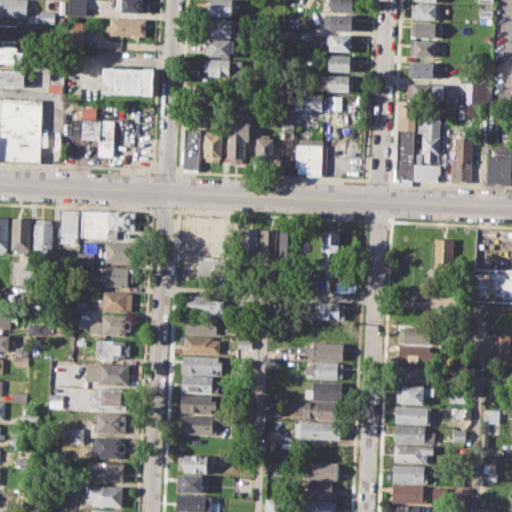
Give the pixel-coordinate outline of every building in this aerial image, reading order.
[(0,0),(26,0),(26,17),(0,15),(0,0)] [(57,0),(65,0),(65,13),(57,13),(57,0)] [(68,0),(84,0),(84,15),(68,14),(68,0)] [(116,0),(146,0),(146,11),(116,10),(116,0)] [(206,0),(236,0),(236,11),(231,11),(231,14),(206,14),(206,0)] [(331,0),(356,0),(356,10),(331,9),(331,0)] [(411,3),(441,4),(440,19),(411,18),(411,3)] [(479,7),(493,8),(491,23),(478,22),(479,7)] [(39,11),(54,11),(53,23),(39,22),(39,11)] [(321,13),(356,14),(355,30),(323,29),(324,20),(320,20),(321,13)] [(110,17),(145,19),(144,36),(109,34),(110,17)] [(206,18),(236,19),(236,36),(205,35),(206,18)] [(411,21),(439,22),(439,38),(411,36),(411,21)] [(0,22),(17,24),(17,29),(24,29),(24,41),(0,39),(0,22)] [(67,29),(83,30),(82,47),(67,47),(67,29)] [(285,29),(294,30),(294,40),(285,40),(285,29)] [(326,33),(354,34),(354,52),(329,51),(329,44),(326,44),(326,33)] [(206,39),(235,40),(235,55),(205,54),(206,39)] [(411,40),(442,42),(441,56),(410,54),(411,40)] [(0,46),(22,47),(21,64),(0,63),(0,46)] [(329,54),(355,56),(354,71),(328,70),(329,54)] [(205,58),(242,59),(242,76),(204,75),(205,58)] [(410,61),(437,62),(437,72),(433,72),(433,77),(409,76),(410,61)] [(48,90),(49,63),(64,64),(62,91),(48,90)] [(102,66),(153,68),(152,95),(101,93),(102,66)] [(0,69),(22,70),(21,86),(0,84),(0,69)] [(322,74),(353,76),(352,92),(321,90),(322,74)] [(467,82),(488,83),(488,101),(466,100),(467,82)] [(408,83),(443,85),(442,99),(407,97),(408,83)] [(206,88),(238,90),(237,105),(206,104),(206,88)] [(294,94),(322,96),(321,109),(293,108),(294,94)] [(329,95),(342,96),(341,110),(329,109),(329,95)] [(0,97),(42,99),(40,161),(0,160),(0,97)] [(465,102),(481,103),(480,117),(464,117),(465,102)] [(72,118),(81,118),(82,106),(97,107),(96,119),(114,120),(112,155),(98,155),(99,138),(71,137),(72,118)] [(399,106),(415,106),(414,121),(398,120),(399,106)] [(418,124),(417,132),(422,132),(421,152),(424,152),(424,160),(438,160),(440,111),(423,110),(422,124),(418,124)] [(231,113),(245,114),(244,121),(250,121),(249,141),(244,141),(243,162),(229,161),(231,113)] [(206,123),(223,124),(221,161),(204,160),(206,123)] [(184,127),(199,128),(198,169),(183,168),(184,127)] [(284,127),(281,173),(321,176),(321,171),(327,172),(328,145),(321,145),(322,138),(292,136),(293,128),(284,127)] [(398,128),(396,178),(412,178),(413,162),(414,129),(398,128)] [(257,137),(275,137),(273,169),(255,168),(257,137)] [(456,137),(455,153),(457,153),(457,158),(452,158),(451,180),(470,180),(472,138),(456,137)] [(487,155),(486,183),(510,184),(511,145),(495,144),(494,155),(487,155)] [(413,162),(412,178),(438,179),(438,164),(413,162)] [(60,209),(78,210),(77,243),(59,242),(60,209)] [(82,210),(81,237),(105,238),(106,210),(82,210)] [(109,211),(135,212),(134,230),(118,229),(117,239),(108,239),(109,211)] [(0,216),(8,217),(7,252),(0,252),(0,216)] [(12,216),(30,217),(29,252),(11,251),(12,216)] [(35,219),(53,219),(52,254),(34,254),(35,219)] [(181,226),(193,227),(192,241),(180,241),(181,226)] [(241,228),(258,228),(256,264),(239,263),(241,228)] [(261,229),(276,229),(275,264),(260,263),(261,229)] [(322,230),(340,231),(338,269),(320,268),(322,230)] [(279,260),(294,260),(295,231),(279,231),(279,260)] [(436,238),(453,239),(452,280),(434,280),(436,238)] [(107,241),(134,242),(133,262),(106,261),(107,241)] [(78,252),(93,253),(92,265),(77,264),(78,252)] [(198,257),(229,258),(228,284),(197,283),(198,257)] [(14,261),(29,261),(29,283),(13,282),(14,261)] [(106,267),(132,268),(131,281),(126,281),(126,288),(100,286),(101,275),(105,276),(106,267)] [(511,268),(474,267),(473,300),(511,301),(511,268)] [(0,289),(9,290),(9,306),(0,305),(0,289)] [(104,291),(131,292),(130,310),(100,309),(101,298),(104,299),(104,291)] [(188,295),(226,297),(224,316),(186,313),(188,295)] [(316,301),(346,303),(345,319),(309,317),(310,309),(315,309),(316,301)] [(0,309),(14,310),(14,328),(0,327),(0,309)] [(90,320),(102,321),(103,313),(126,315),(126,319),(131,320),(130,329),(125,329),(125,334),(89,332),(90,320)] [(187,317),(218,319),(217,334),(186,332),(187,317)] [(78,319),(85,320),(85,327),(77,326),(78,319)] [(311,321),(346,323),(345,339),(302,337),(302,326),(311,326),(311,321)] [(28,323),(43,324),(42,335),(27,334),(28,323)] [(405,324),(434,326),(433,342),(404,341),(405,324)] [(0,333),(9,334),(8,351),(0,350),(0,333)] [(492,333),(509,334),(508,356),(491,355),(492,333)] [(184,335),(212,336),(212,339),(220,340),(219,353),(184,351),(184,335)] [(237,338),(251,339),(250,352),(236,351),(237,338)] [(96,339),(125,340),(125,344),(129,344),(129,353),(125,353),(124,358),(95,356),(96,339)] [(313,340),(343,342),(342,359),(312,358),(312,353),(307,353),(307,345),(313,345),(313,340)] [(399,344),(430,346),(429,363),(399,362),(399,344)] [(16,347),(27,347),(27,356),(15,355),(16,347)] [(468,368),(468,354),(450,353),(450,368),(468,368)] [(183,354),(218,357),(218,360),(225,361),(224,375),(182,372),(183,354)] [(312,360),(343,361),(343,379),(306,377),(307,363),(312,363),(312,360)] [(86,362),(128,364),(127,382),(86,381),(86,362)] [(398,365),(431,366),(430,383),(397,382),(398,365)] [(182,375),(213,376),(213,380),(218,381),(218,392),(181,390),(182,375)] [(313,381),(342,382),(341,398),(304,396),(305,387),(313,388),(313,381)] [(97,385),(128,387),(127,408),(89,406),(90,392),(97,392),(97,385)] [(397,385),(435,387),(434,395),(425,395),(424,403),(397,401),(397,385)] [(63,387),(49,386),(49,407),(62,408),(63,387)] [(11,390),(26,391),(26,401),(11,400),(11,390)] [(449,402),(465,403),(466,392),(449,391),(449,402)] [(181,394),(212,396),(212,400),(218,400),(218,413),(180,411),(181,394)] [(305,400),(343,401),(342,420),(298,418),(298,404),(305,405),(305,400)] [(396,404),(431,406),(430,423),(395,422),(396,404)] [(488,408),(499,408),(499,421),(488,420),(488,408)] [(97,412),(126,413),(125,432),(96,430),(97,412)] [(181,414),(217,416),(216,433),(180,432),(181,414)] [(488,420),(480,420),(480,445),(487,445),(488,420)] [(295,421),(341,423),(341,439),(294,437),(295,421)] [(395,424),(426,426),(426,431),(435,431),(434,443),(394,441),(395,424)] [(69,427),(83,427),(82,440),(69,440),(69,427)] [(454,428),(465,428),(465,442),(453,441),(454,428)] [(10,435),(24,435),(23,444),(10,444),(10,435)] [(95,436),(121,437),(120,457),(91,456),(91,443),(95,443),(95,436)] [(395,443),(433,446),(432,463),(393,461),(395,443)] [(180,454),(214,455),(213,472),(179,470),(180,454)] [(15,456),(28,456),(28,468),(15,468),(15,456)] [(267,458),(282,458),(282,470),(267,469),(267,458)] [(88,460),(123,461),(122,481),(91,480),(91,472),(88,472),(88,460)] [(304,461),(338,462),(337,478),(303,476),(304,461)] [(484,462),(495,462),(495,480),(483,480),(484,462)] [(393,464),(425,465),(424,472),(428,472),(427,482),(392,480),(393,464)] [(177,474),(203,475),(202,492),(177,491),(177,474)] [(303,480),(331,481),(331,488),(336,488),(335,499),(302,497),(303,480)] [(86,483),(123,485),(122,506),(92,505),(93,498),(85,498),(86,483)] [(392,484),(423,485),(423,489),(428,489),(427,503),(391,501),(392,484)] [(454,486),(469,487),(468,506),(453,505),(454,486)] [(176,494),(211,496),(210,511),(176,510),(176,494)] [(265,511),(265,498),(280,499),(280,511),(265,511)] [(7,511),(8,499),(22,500),(22,511),(7,511)] [(302,511),(302,499),(335,501),(334,511),(302,511)]
